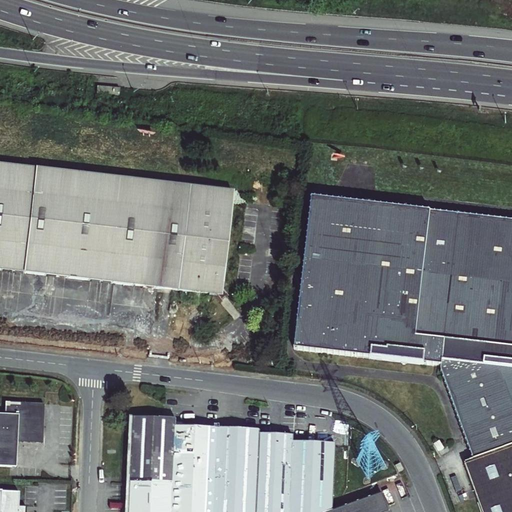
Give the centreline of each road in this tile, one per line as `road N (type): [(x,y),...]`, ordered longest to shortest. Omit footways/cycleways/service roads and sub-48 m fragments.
road 1 (motorway): [(511,51),(225,27),(81,0)]
road 2 (residential): [(94,368),(351,405),(400,438),(436,511)]
road 3 (motorway): [(0,4),(148,44),(348,68)]
road 4 (motorway): [(0,52),(146,68),(348,68)]
road 5 (unknown): [(332,195),(511,211)]
road 6 (motorway): [(348,68),(511,84)]
road 7 (residential): [(88,511),(94,368)]
road 8 (unknown): [(0,395),(47,400),(58,421),(56,453),(90,458)]
